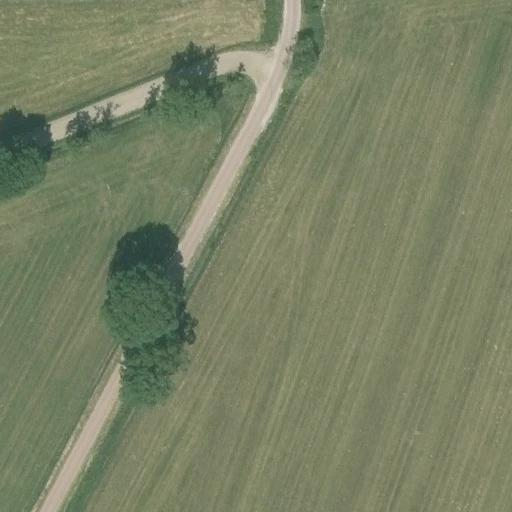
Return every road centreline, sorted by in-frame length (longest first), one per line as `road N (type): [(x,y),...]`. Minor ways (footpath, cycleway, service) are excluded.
road 1 (unclassified): [(46,511),(276,74),(291,0)]
road 2 (track): [(0,153),(237,60),(282,59)]
